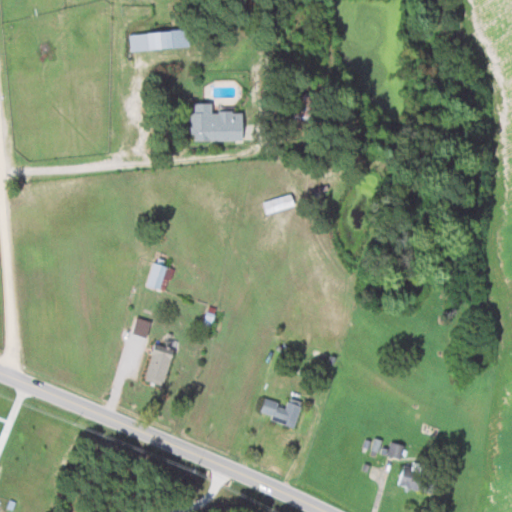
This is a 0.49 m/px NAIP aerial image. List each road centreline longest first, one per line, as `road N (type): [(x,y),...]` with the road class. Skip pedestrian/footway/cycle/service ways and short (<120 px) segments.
road 1 (secondary): [(0,372),(326,511)]
road 2 (residential): [(14,378),(0,162)]
